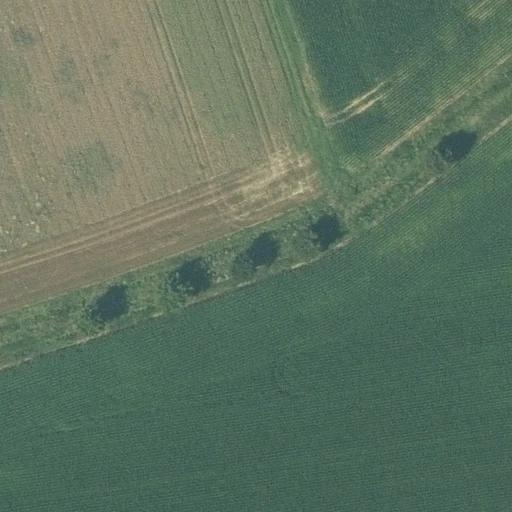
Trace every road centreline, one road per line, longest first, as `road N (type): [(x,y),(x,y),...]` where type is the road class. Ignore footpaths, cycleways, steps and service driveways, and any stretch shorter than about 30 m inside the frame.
road 1 (track): [(0,343),(339,222),(511,85)]
road 2 (track): [(271,0),(334,190),(351,213)]
